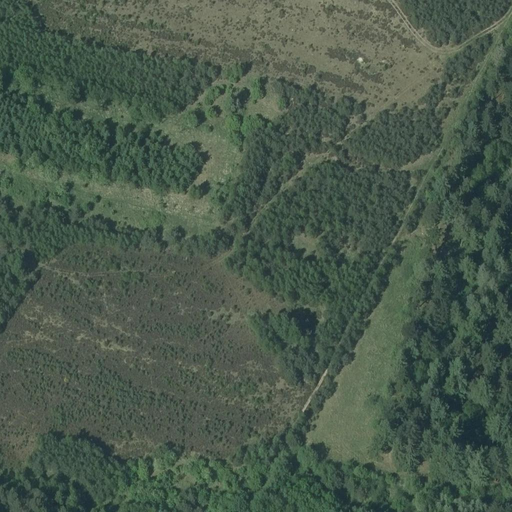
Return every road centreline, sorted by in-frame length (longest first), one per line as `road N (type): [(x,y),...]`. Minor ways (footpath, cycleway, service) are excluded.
road 1 (track): [(246,511),(511,17)]
road 2 (track): [(387,0),(428,53),(495,48)]
